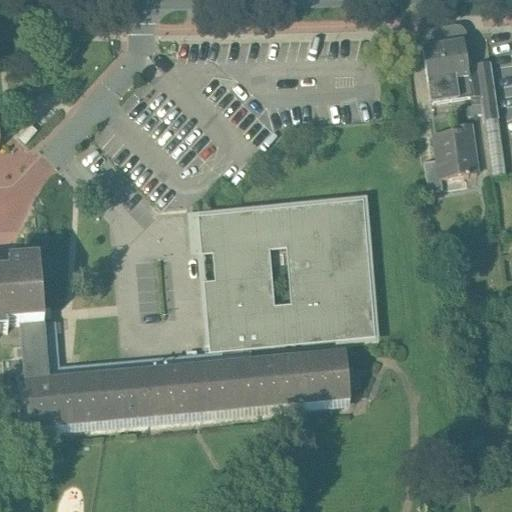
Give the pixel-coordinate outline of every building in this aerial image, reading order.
[(453,29),(428,33),(421,36),(419,43),(420,51),(422,51),(430,106),(469,100),(469,101),(479,99),(482,124),(483,124),(498,122),(490,67),(471,70),(469,60),(470,59),(464,36),(460,31),(453,29)] [(498,122),(483,124),(491,179),(505,177),(498,122)] [(456,134),(432,137),(436,163),(439,183),(464,179),(464,180),(467,180),(467,179),(476,177),(468,128),(455,130),(456,134)] [(436,163),(423,165),(427,195),(441,193),(439,183),(436,163)] [(221,356),(247,354),(247,353),(374,342),(362,204),(197,218),(200,257),(212,256),(214,284),(202,285),(209,356),(221,355),(221,356)] [(0,337),(4,337),(6,337),(6,330),(19,329),(43,327),(38,263),(7,265),(8,277),(0,277),(0,337)] [(221,356),(47,371),(43,327),(19,329),(28,433),(30,432),(29,432),(347,405),(347,406),(349,406),(344,357),(251,364),(250,353),(247,354),(221,356)]
